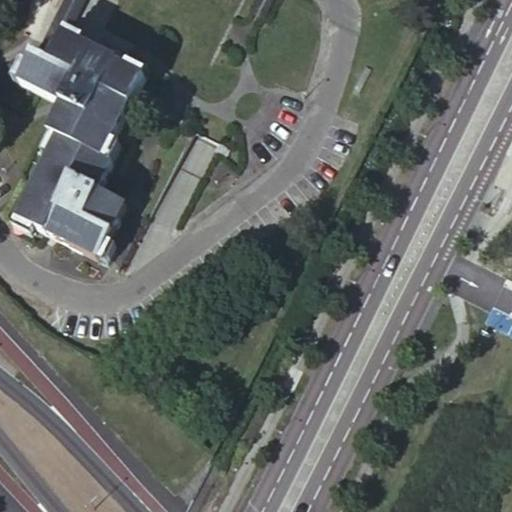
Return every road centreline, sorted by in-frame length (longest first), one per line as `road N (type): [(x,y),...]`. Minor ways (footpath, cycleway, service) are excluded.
road 1 (secondary): [(511,6),(264,511)]
road 2 (secondary): [(307,511),(511,105)]
road 3 (tertiary): [(140,511),(0,377)]
